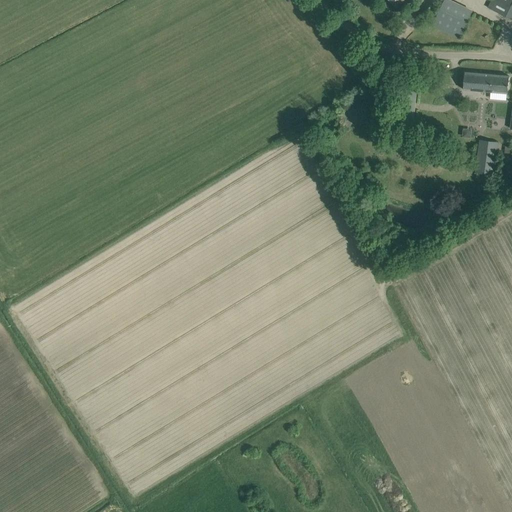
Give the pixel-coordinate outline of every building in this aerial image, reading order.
[(439,1),(438,0),(430,0),(415,17),(421,22),(439,1)] [(472,11),(448,0),(444,0),(432,26),(459,39),(472,11)] [(511,0),(491,0),(488,8),(511,19),(511,0)] [(509,76),(465,72),(463,89),(508,93),(509,76)] [(417,85),(401,84),(397,126),(413,128),(417,85)] [(494,175),(498,142),(479,139),(475,172),(494,175)]
